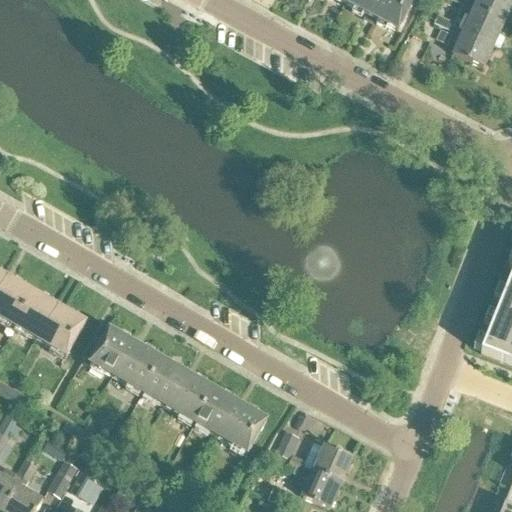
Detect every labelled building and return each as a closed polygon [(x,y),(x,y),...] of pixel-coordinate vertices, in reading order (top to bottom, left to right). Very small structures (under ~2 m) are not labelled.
[(347,0),(344,7),(366,19),(364,23),(372,28),(374,24),(397,36),(416,2),(412,0),(347,0)] [(511,0),(478,0),(475,8),(506,21),(511,6),(511,0)] [(506,21),(475,8),(471,16),(461,12),(455,27),(438,19),(433,29),(453,39),(450,46),(456,49),(452,59),(483,73),(493,50),(500,50),(502,43),(498,39),(506,21)] [(451,40),(440,35),(435,44),(446,49),(451,40)] [(0,325),(13,332),(32,298),(10,286),(12,282),(4,278),(2,281),(0,279),(0,325)] [(511,278),(479,360),(511,372),(511,278)] [(32,298),(13,332),(65,363),(85,329),(62,316),(64,312),(56,308),(54,311),(32,298)] [(89,370),(141,400),(161,366),(139,353),(141,350),(133,345),(131,349),(108,336),(89,370)] [(141,400),(194,430),(213,396),(191,383),(193,380),(185,375),(183,378),(161,366),(141,400)] [(0,391),(0,398),(5,401),(10,392),(2,388),(0,391)] [(5,401),(13,406),(18,397),(10,392),(5,401)] [(213,396),(194,430),(246,460),(266,426),(243,413),(245,409),(237,405),(235,409),(213,396)] [(13,406),(21,411),(26,401),(18,397),(13,406)] [(26,401),(21,411),(29,415),(34,406),(26,401)] [(316,432),(314,438),(328,444),(335,428),(312,419),(308,429),(316,432)] [(62,434),(69,439),(75,430),(67,425),(62,434)] [(69,439),(77,443),(83,434),(75,430),(69,439)] [(77,443),(85,448),(90,439),(83,434),(77,443)] [(0,459),(9,443),(0,437),(0,459)] [(274,459),(288,465),(298,444),(284,437),(274,459)] [(85,448),(93,453),(98,443),(90,439),(85,448)] [(49,443),(42,455),(61,466),(68,454),(49,443)] [(93,453),(101,457),(106,448),(98,443),(93,453)] [(101,457),(108,462),(114,453),(106,448),(101,457)] [(305,474),(313,477),(340,489),(351,462),(325,451),(322,458),(314,454),(308,467),(305,474)] [(108,462),(116,466),(122,457),(114,453),(108,462)] [(116,466),(124,471),(129,462),(122,457),(116,466)] [(287,472),(294,475),(295,475),(300,464),(292,460),(287,472)] [(124,471),(132,476),(137,466),(129,462),(124,471)] [(90,463),(69,498),(80,504),(100,469),(90,463)] [(303,479),(305,474),(308,467),(300,464),(295,475),(303,479)] [(25,465),(21,472),(32,479),(36,472),(25,465)] [(132,476),(139,480),(145,471),(137,466),(132,476)] [(47,495),(60,502),(76,475),(64,467),(47,495)] [(139,480),(147,485),(153,476),(145,471),(139,480)] [(0,511),(5,511),(22,483),(28,486),(32,479),(21,472),(16,480),(5,473),(0,482),(0,481),(0,511)] [(329,511),(340,489),(313,477),(305,474),(303,479),(295,475),(294,475),(293,478),(301,482),(298,488),(307,492),(302,503),(323,511),(329,511)] [(147,485),(155,489),(160,480),(153,476),(147,485)] [(155,489),(163,494),(168,485),(160,480),(155,489)] [(22,483),(5,511),(37,511),(42,506),(23,495),(28,486),(22,483)] [(163,494),(171,499),(176,489),(168,485),(163,494)] [(171,499),(178,503),(184,494),(176,489),(171,499)] [(178,503),(186,508),(192,499),(184,494),(178,503)] [(511,511),(511,494),(509,494),(502,511),(511,511)] [(291,511),(295,503),(277,495),(272,505),(286,511),(291,511)] [(186,508),(193,511),(194,511),(199,503),(192,499),(186,508)] [(199,503),(194,511),(204,511),(207,508),(199,503)]
